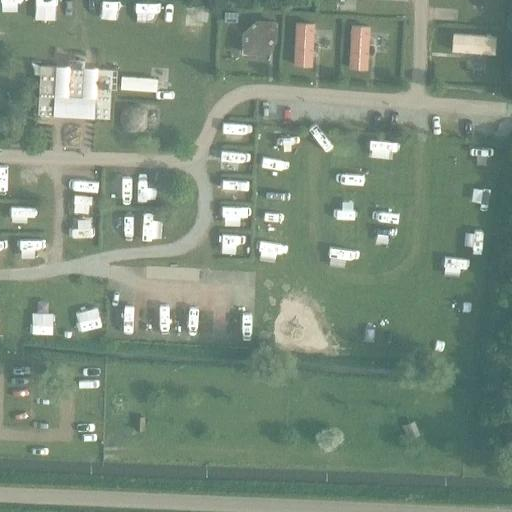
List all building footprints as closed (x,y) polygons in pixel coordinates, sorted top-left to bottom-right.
[(0,0),(0,11),(18,11),(17,0),(0,0)] [(225,11),(225,21),(236,21),(237,11),(225,11)] [(256,17),(242,31),(240,49),(260,52),(276,38),(275,18),(256,17)] [(298,19),(296,64),(315,64),(316,20),(298,19)] [(370,67),(372,24),(353,23),(351,66),(370,67)] [(454,49),(497,51),(498,33),(455,31),(454,49)] [(54,114),(54,111),(67,111),(66,115),(82,116),(82,112),(94,113),(94,117),(110,118),(113,69),(97,68),(97,70),(85,69),(85,60),(69,59),(69,68),(57,67),(57,66),(41,65),(39,114),(54,114)] [(123,86),(159,88),(160,76),(124,74),(123,86)] [(124,105),(124,126),(148,126),(148,105),(124,105)] [(285,145),(286,133),(267,132),(267,144),(285,145)] [(221,197),(240,197),(240,179),(221,179),(221,197)] [(72,198),(93,199),(94,181),(73,180),(72,198)]
